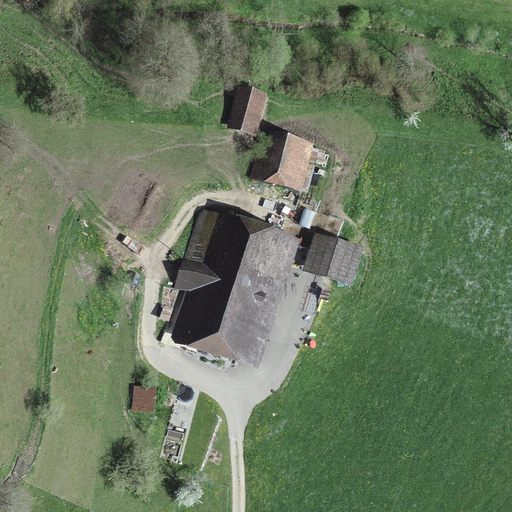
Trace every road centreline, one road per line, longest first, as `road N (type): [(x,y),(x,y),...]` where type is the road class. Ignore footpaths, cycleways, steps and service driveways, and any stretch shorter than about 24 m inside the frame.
road 1 (track): [(307,236),(275,338),(232,397),(238,511)]
road 2 (track): [(232,397),(195,376),(166,342),(156,299),(158,273),(187,219),(227,204)]
road 3 (track): [(0,126),(49,152),(86,207),(128,237),(157,288)]
